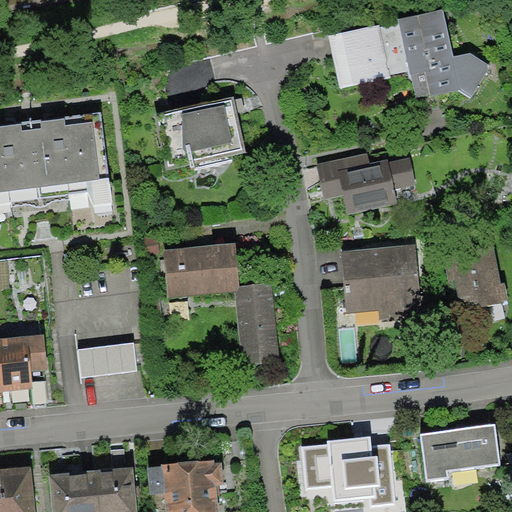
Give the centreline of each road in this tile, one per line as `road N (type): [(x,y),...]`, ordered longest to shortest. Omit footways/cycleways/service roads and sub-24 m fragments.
road 1 (residential): [(267,59),(291,164),(319,401)]
road 2 (residential): [(0,431),(262,406)]
road 3 (residential): [(319,401),(511,379)]
